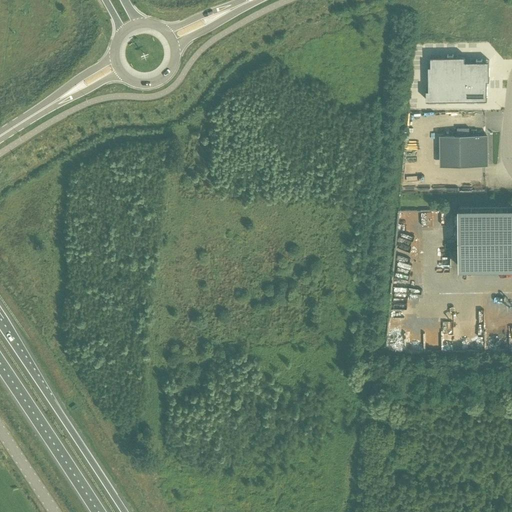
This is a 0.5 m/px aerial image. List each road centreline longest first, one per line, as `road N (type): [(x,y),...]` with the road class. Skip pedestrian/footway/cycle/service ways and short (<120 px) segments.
road 1 (trunk): [(124,511),(0,325)]
road 2 (trunk): [(0,363),(98,511)]
road 3 (secondary): [(0,137),(117,67)]
